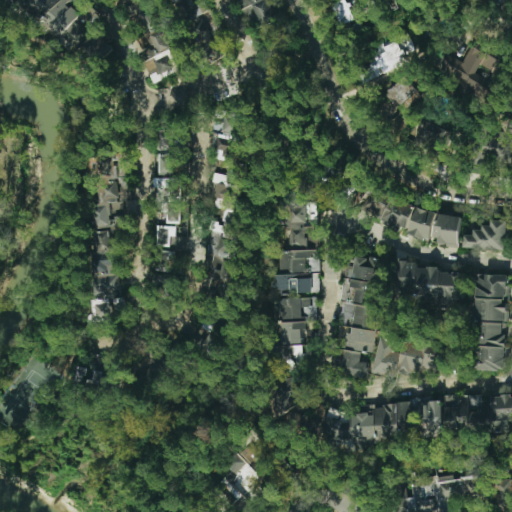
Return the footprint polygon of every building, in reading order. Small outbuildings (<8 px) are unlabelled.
[(83,49),(88,40),(93,35),(79,20),(82,15),(69,0),(25,0),(63,39),(83,49)] [(130,0),(134,14),(151,9),(148,0),(130,0)] [(190,19),(202,10),(194,0),(180,0),(177,3),(190,19)] [(267,0),(237,0),(250,23),(256,20),(265,38),(282,28),(267,0)] [(374,0),(349,0),(353,12),(376,5),(374,0)] [(182,69),(164,34),(152,40),(160,54),(146,62),(156,83),(182,69)] [(408,63),(396,39),(373,50),(385,74),(408,63)] [(507,71),(497,66),(500,59),(470,45),(463,62),(447,54),(437,75),(493,101),(507,71)] [(390,121),(419,94),(404,77),(385,94),(394,104),(383,114),(390,121)] [(242,116),(226,113),(225,121),(218,120),(212,160),(223,162),(221,173),(226,174),(228,165),(234,166),(242,116)] [(511,163),(511,120),(493,120),(492,154),(496,154),(496,163),(511,163)] [(447,132),(425,121),(413,144),(435,155),(447,132)] [(160,130),(159,150),(174,150),(175,131),(160,130)] [(124,226),(123,201),(131,201),(130,173),(119,174),(118,154),(102,155),(103,183),(97,184),(98,227),(124,226)] [(176,174),(176,154),(161,154),(162,175),(176,174)] [(242,169),(230,168),(229,176),(215,175),(214,183),(216,184),(215,198),(223,199),(222,208),(226,208),(225,223),(211,222),(210,242),(218,243),(217,254),(229,255),(230,247),(235,247),(242,169)] [(154,198),(158,198),(158,223),(180,222),(179,178),(153,178),(154,198)] [(364,209),(376,214),(383,196),(371,191),(364,209)] [(381,221),(406,231),(416,207),(391,197),(381,221)] [(320,292),(317,201),(291,202),(293,250),(280,251),(280,273),(274,273),(275,293),(320,292)] [(428,242),(438,214),(417,206),(407,234),(428,242)] [(463,217),(439,214),(435,244),(459,247),(463,217)] [(507,220),(491,220),(491,225),(482,225),(482,229),(474,229),(474,234),(464,234),(463,249),(506,250),(507,220)] [(182,251),(182,236),(176,236),(177,226),(157,226),(157,246),(164,246),(164,265),(173,265),(173,251),(182,251)] [(117,289),(116,232),(96,233),(97,298),(114,298),(113,290),(117,289)] [(232,258),(209,259),(210,294),(233,294),(232,258)] [(464,272),(439,272),(439,268),(417,267),(417,262),(405,262),(404,287),(417,287),(416,299),(440,300),(440,306),(456,307),(456,299),(463,299),(464,272)] [(505,371),(506,323),(507,323),(509,275),(477,274),(475,370),(505,371)] [(172,300),(173,278),(159,278),(158,299),(172,300)] [(317,318),(317,297),(278,298),(279,319),(317,318)] [(89,301),(90,322),(111,321),(110,300),(89,301)] [(283,344),(306,343),(305,321),(282,322),(283,344)] [(397,378),(402,353),(393,351),(395,340),(380,337),(373,373),(397,378)] [(307,354),(301,353),(301,346),(276,345),(276,365),(306,366),(307,354)] [(170,367),(163,348),(144,355),(151,374),(170,367)] [(340,372),(366,379),(370,363),(360,361),(362,352),(346,348),(340,372)] [(78,366),(75,382),(99,387),(105,356),(91,354),(88,368),(78,366)] [(298,409),(296,378),(274,379),(276,415),(284,414),(284,409),(298,409)] [(485,395),(446,395),(446,427),(469,427),(469,423),(485,424),(485,395)] [(511,395),(491,396),(493,432),(510,431),(509,419),(511,418),(511,395)] [(411,399),(412,414),(421,414),(420,399),(411,399)] [(443,436),(442,401),(424,401),(425,436),(443,436)] [(326,439),(340,437),(341,446),(399,441),(398,429),(413,427),(411,403),(323,411),(326,439)] [(271,487),(239,453),(220,470),(229,479),(223,484),(246,510),(271,487)] [(441,511),(460,511),(460,509),(451,510),(450,498),(488,494),(486,474),(453,477),(452,475),(439,477),(441,511)] [(511,505),(511,478),(498,478),(497,505),(511,505)]
